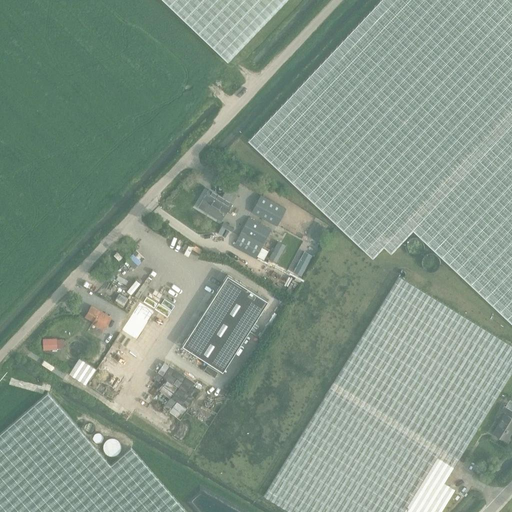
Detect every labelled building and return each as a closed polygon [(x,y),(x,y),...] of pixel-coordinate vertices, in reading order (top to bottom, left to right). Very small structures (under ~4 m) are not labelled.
[(162,0),(227,61),(285,0),(162,0)] [(511,0),(381,0),(249,140),(374,257),(385,246),(392,253),(414,229),(511,322),(511,0)] [(203,199),(198,207),(219,219),(224,211),(226,213),(237,195),(227,188),(221,197),(208,189),(203,198),(203,199)] [(276,225),(285,209),(260,196),(252,212),(276,225)] [(248,218),(241,232),(264,242),(270,230),(248,218)] [(318,223),(311,234),(322,241),(329,230),(318,223)] [(263,244),(264,242),(241,232),(233,247),(255,258),(262,243),(263,244)] [(304,253),(293,271),(300,275),(311,257),(304,253)] [(124,287),(136,296),(148,280),(136,271),(124,287)] [(227,275),(181,345),(222,371),(267,301),(227,275)] [(403,511),(404,511),(406,511),(441,511),(455,489),(444,483),(511,372),(511,345),(399,276),(263,495),(290,511),(403,511)] [(138,301),(122,329),(137,337),(153,310),(138,301)] [(103,330),(111,317),(91,306),(84,316),(93,321),(91,323),(103,330)] [(56,338),(42,338),(43,350),(57,349),(56,338)] [(87,383),(96,367),(79,357),(70,374),(87,383)] [(155,397),(151,404),(189,428),(194,421),(191,419),(194,413),(155,389),(151,395),(155,397)] [(0,511),(185,511),(131,448),(110,466),(48,393),(0,434),(0,511)] [(506,440),(511,430),(511,417),(506,414),(510,409),(504,406),(497,417),(501,420),(493,432),(506,440)]
